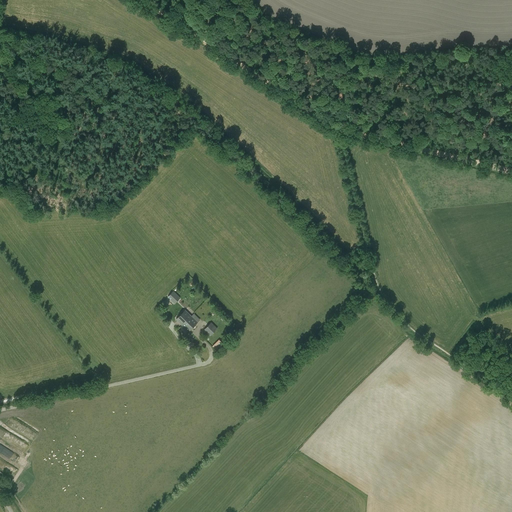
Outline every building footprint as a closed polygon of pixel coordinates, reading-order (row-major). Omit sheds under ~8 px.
[(180,298),(173,291),(167,297),(174,303),(180,298)] [(176,319),(182,325),(191,316),(185,310),(176,319)] [(191,316),(182,325),(188,332),(197,322),(191,316)] [(218,329),(219,328),(217,326),(216,327),(211,322),(204,330),(210,336),(217,329),(218,329)] [(223,344),(219,339),(212,346),(217,351),(223,344)]
